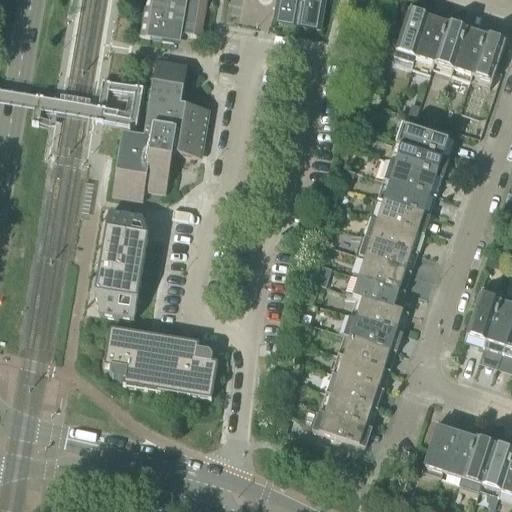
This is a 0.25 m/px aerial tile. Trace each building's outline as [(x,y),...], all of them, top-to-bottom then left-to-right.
[(196,41),(198,41),(204,0),(143,0),(136,40),(171,46),(173,37),(196,41)] [(320,33),(325,0),(275,0),(271,25),(320,33)] [(412,61),(425,21),(406,14),(389,66),(409,73),(412,61)] [(447,21),(427,14),(425,21),(412,61),(409,73),(428,79),(432,67),(445,27),(447,21)] [(450,73),(463,33),(445,27),(432,67),(450,73)] [(470,80),(483,40),(463,33),(450,73),(448,80),(468,86),(470,80)] [(502,46),(483,40),(470,80),(489,86),(502,46)] [(154,63),(152,72),(141,141),(120,138),(110,199),(141,204),(143,193),(164,197),(170,156),(194,160),(196,147),(201,148),(207,112),(177,108),(184,68),(154,63)] [(446,140),(400,125),(393,144),(400,146),(440,159),(446,140)] [(440,159),(400,146),(394,165),(434,178),(440,180),(446,161),(440,159)] [(394,165),(387,163),(381,182),(387,184),(427,197),(434,178),(394,165)] [(387,184),(381,182),(375,201),(381,203),(421,216),(427,197),(387,184)] [(381,203),(375,201),(369,220),(375,222),(415,235),(421,216),(381,203)] [(94,298),(99,319),(133,325),(148,242),(142,222),(108,216),(94,298)] [(375,222),(369,220),(362,240),(369,242),(409,255),(415,235),(375,222)] [(369,242),(362,240),(356,258),(363,260),(403,273),(409,255),(369,242)] [(397,292),(403,273),(363,260),(356,279),(397,292)] [(320,270),(314,287),(325,291),(332,273),(320,270)] [(390,312),(397,292),(356,279),(350,299),(360,303),(390,312)] [(484,346),(499,300),(479,293),(464,339),(484,346)] [(503,352),(511,325),(511,303),(499,300),(484,346),(503,352)] [(401,316),(390,312),(360,303),(354,320),(395,333),(401,316)] [(354,320),(348,318),(342,337),(348,339),(389,352),(395,354),(401,335),(395,333),(354,320)] [(511,325),(503,352),(511,354),(511,325)] [(209,403),(213,379),(215,365),(209,364),(210,358),(207,354),(196,352),(197,346),(108,331),(102,368),(108,369),(107,375),(111,380),(122,382),(121,388),(209,403)] [(342,337),(336,356),(342,358),(383,371),(389,352),(348,339),(342,337)] [(376,390),(383,371),(342,358),(336,377),(376,390)] [(370,409),(376,390),(336,377),(330,396),(370,409)] [(364,429),(370,409),(330,396),(323,416),(364,429)] [(323,416),(317,414),(310,434),(363,452),(370,431),(364,429),(323,416)] [(442,477),(455,437),(435,431),(422,471),(442,477)] [(461,484),(474,444),(455,437),(442,477),(461,484)] [(495,444),(476,437),(474,444),(461,484),(458,494),(477,501),(480,490),(493,450),(495,444)] [(511,448),(495,444),(493,450),(480,490),(500,496),(511,458),(511,448)] [(511,500),(511,458),(500,496),(511,500)]
